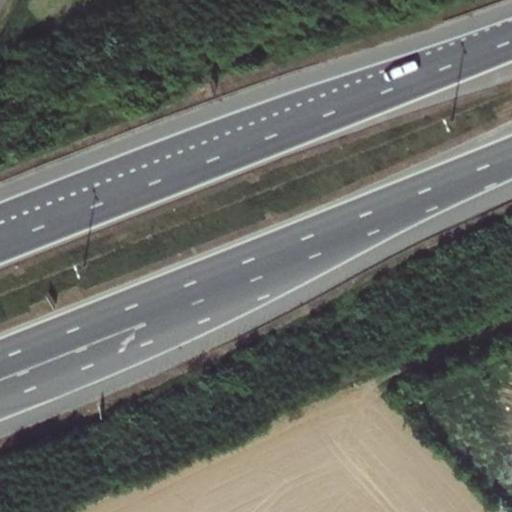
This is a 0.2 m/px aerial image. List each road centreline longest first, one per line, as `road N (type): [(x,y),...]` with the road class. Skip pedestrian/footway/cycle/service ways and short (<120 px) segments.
road 1 (motorway): [(0,357),(511,153)]
road 2 (motorway): [(511,40),(0,242)]
